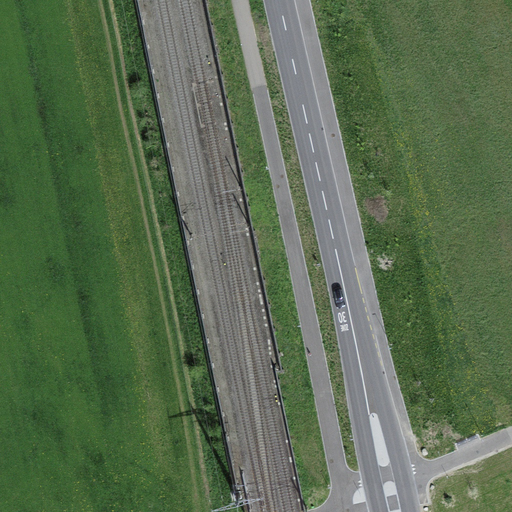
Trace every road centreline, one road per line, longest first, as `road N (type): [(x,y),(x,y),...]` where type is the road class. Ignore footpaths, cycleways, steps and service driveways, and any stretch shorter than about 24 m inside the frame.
road 1 (tertiary): [(278,0),(393,493)]
road 2 (unclassified): [(511,437),(393,493)]
